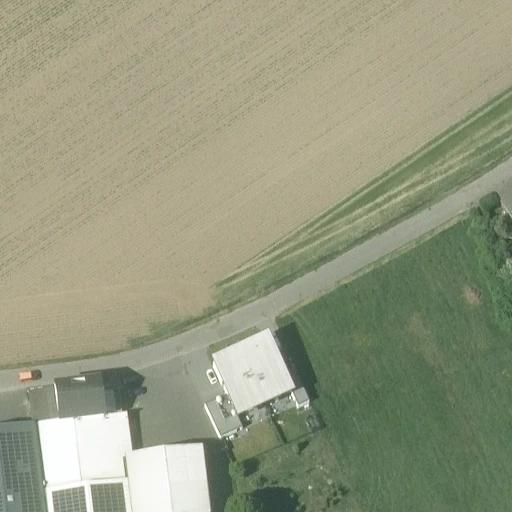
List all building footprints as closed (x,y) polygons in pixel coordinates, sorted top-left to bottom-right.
[(511,239),(511,240),(511,239),(511,187),(495,198),(511,223),(511,239)] [(289,392),(290,392),(282,377),(269,347),(255,354),(253,350),(240,356),(262,405),(289,392)] [(226,398),(235,418),(236,417),(262,405),(240,356),(212,369),(226,398)] [(308,404),(293,372),(282,377),(290,392),(289,392),(297,410),(308,404)] [(54,392),(54,393),(58,426),(59,428),(102,423),(102,420),(98,391),(97,386),(54,392)] [(118,389),(98,391),(102,420),(121,417),(118,389)] [(34,429),(58,426),(54,393),(29,396),(33,429),(34,429)] [(226,398),(204,408),(219,441),(242,430),(236,417),(235,418),(226,398)] [(34,429),(43,497),(109,488),(112,511),(128,511),(122,464),(131,463),(124,417),(121,417),(102,420),(102,423),(59,428),(58,426),(34,429)] [(0,511),(44,511),(43,497),(34,429),(33,429),(0,433),(0,511)] [(206,511),(198,454),(131,463),(122,464),(128,511),(206,511)] [(44,511),(112,511),(109,488),(43,497),(44,511)]
